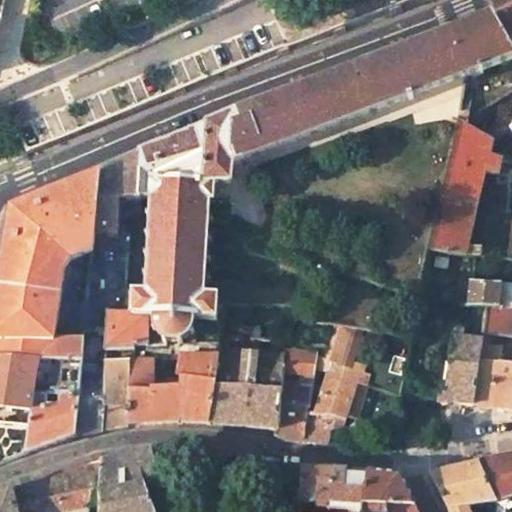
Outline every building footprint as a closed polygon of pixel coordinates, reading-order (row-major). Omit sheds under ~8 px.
[(503,8),(493,12),(511,49),(511,6),(504,10),(503,8)] [(208,187),(214,186),(230,185),(233,182),(234,163),(511,60),(511,49),(493,12),(237,113),(203,127),(140,154),(140,174),(154,180),(209,183),(208,187)] [(253,18),(161,55),(172,83),(264,46),(253,18)] [(474,257),(479,256),(480,249),(466,248),(484,171),(495,174),(499,159),(488,156),(492,141),(460,119),(429,251),(474,257)] [(100,171),(100,174),(94,233),(118,236),(120,211),(120,201),(141,201),(141,199),(153,199),(154,180),(140,174),(140,154),(100,171)] [(495,174),(494,179),(494,183),(511,184),(511,161),(499,159),(495,174)] [(74,259),(93,252),(94,233),(100,174),(12,208),(11,215),(9,225),(5,252),(0,282),(0,340),(54,340),(65,271),(68,265),(69,262),(74,259)] [(209,183),(154,180),(153,199),(152,215),(147,294),(134,294),(133,315),(132,318),(155,319),(155,324),(156,331),(159,338),(164,343),(170,346),(180,346),(190,342),(194,337),(198,329),(199,321),(217,322),(219,298),(206,297),(210,203),(213,203),(214,186),(208,187),(209,183)] [(141,201),(120,201),(120,211),(141,213),(141,201)] [(62,340),(54,340),(0,340),(0,359),(38,360),(58,360),(82,360),(86,323),(93,252),(74,259),(62,340)] [(511,287),(472,282),(470,306),(486,307),(511,311),(511,287)] [(483,334),(503,337),(511,338),(511,311),(486,307),(483,334)] [(132,318),(133,315),(108,314),(106,351),(135,350),(135,348),(180,348),(180,346),(170,346),(164,343),(159,338),(156,331),(155,324),(155,319),(132,318)] [(217,322),(199,321),(198,329),(194,337),(190,342),(180,346),(180,348),(220,347),(221,338),(222,323),(217,322)] [(353,330),(334,327),(324,360),(333,363),(343,367),(353,330)] [(473,406),(483,341),(463,338),(464,329),(455,328),(448,391),(447,391),(442,391),(440,393),(438,395),(438,397),(438,399),(438,401),(439,403),(439,404),(440,404),(446,404),(448,404),(449,403),(451,402),(473,406)] [(492,409),(499,365),(500,353),(503,337),(483,334),(483,341),(473,406),(492,409)] [(229,341),(221,338),(220,347),(219,358),(217,378),(210,425),(244,427),(277,430),(280,407),(284,374),(286,352),(289,337),(276,336),(275,341),(273,355),(228,351),(229,341)] [(500,353),(511,355),(511,338),(503,337),(500,353)] [(316,356),(286,352),(284,374),(314,376),(314,370),(316,356)] [(153,363),(134,362),(128,427),(174,423),(178,423),(210,425),(217,378),(219,358),(183,357),(183,360),(180,379),(186,380),(184,387),(152,389),(153,363)] [(333,363),(324,360),(322,358),(320,371),(329,372),(333,363)] [(0,407),(32,411),(34,394),(35,394),(36,386),(38,360),(0,359),(0,407)] [(58,360),(55,388),(55,395),(60,395),(79,396),(82,363),(82,360),(58,360)] [(128,427),(134,362),(106,360),(106,364),(102,431),(115,429),(128,427)] [(106,364),(82,363),(79,396),(75,436),(88,433),(102,431),(106,364)] [(333,363),(329,372),(326,378),(316,414),(308,415),(305,440),(318,442),(319,444),(329,445),(331,427),(344,429),(347,418),(357,420),(370,376),(343,367),(333,363)] [(511,367),(499,365),(492,409),(511,411),(511,367)] [(309,409),(314,376),(284,374),(280,407),(309,409)] [(55,388),(36,386),(35,394),(50,394),(55,395),(55,388)] [(48,406),(50,394),(35,394),(34,394),(32,411),(24,454),(49,445),(75,436),(79,396),(60,395),(58,406),(48,406)] [(305,440),(308,415),(309,409),(280,407),(277,430),(276,436),(290,438),(305,440)] [(153,511),(142,484),(160,480),(155,461),(151,450),(129,451),(101,462),(102,469),(100,487),(101,505),(100,511),(153,511)] [(511,456),(489,461),(478,463),(430,474),(436,485),(448,508),(466,505),(504,499),(511,496),(511,456)] [(85,462),(12,487),(17,511),(67,511),(78,510),(90,507),(101,505),(100,487),(102,469),(101,462),(99,457),(85,462)] [(159,460),(155,461),(160,480),(171,477),(169,464),(164,465),(163,459),(159,460)] [(332,511),(337,470),(326,469),(303,467),(303,492),(300,493),(300,495),(307,496),(318,497),(317,502),(317,503),(318,505),(320,508),(321,509),(328,509),(328,511),(332,511)] [(338,511),(344,471),(337,470),(332,511),(335,511),(338,511)] [(344,471),(338,511),(363,511),(368,473),(356,472),(344,471)] [(368,471),(368,473),(363,511),(417,511),(401,476),(388,474),(368,471)] [(17,511),(12,487),(0,493),(0,511),(17,511)]
